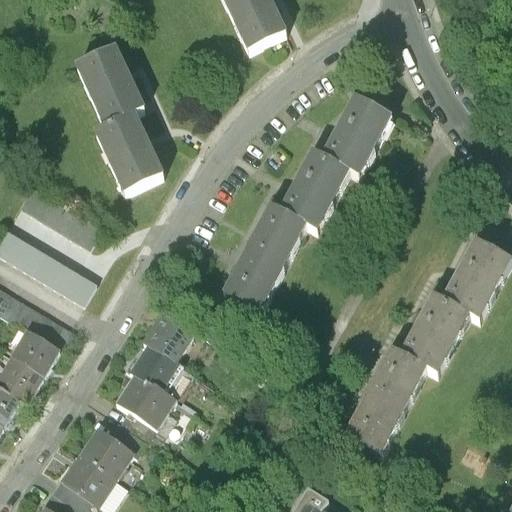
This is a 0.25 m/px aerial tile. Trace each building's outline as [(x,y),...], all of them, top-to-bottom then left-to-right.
[(264,0),(220,0),(249,61),(285,44),(264,0)] [(126,82),(114,56),(75,74),(103,136),(134,122),(142,118),(126,82)] [(390,126),(353,106),(337,137),(322,165),(350,180),(358,185),(390,126)] [(134,122),(103,136),(94,140),(123,203),(162,185),(144,145),(134,122)] [(316,241),(350,180),(322,165),(313,160),(297,190),(280,221),(306,235),(316,241)] [(33,194),(20,215),(89,257),(102,235),(33,194)] [(259,322),(306,235),(280,221),(271,216),(246,261),(223,302),(259,322)] [(0,263),(84,314),(96,292),(5,238),(0,245),(0,263)] [(511,271),(511,269),(476,250),(458,283),(443,310),(471,325),(481,330),(511,271)] [(63,360),(75,341),(0,295),(0,321),(27,338),(60,358),(63,360)] [(439,385),(471,325),(443,310),(433,304),(417,334),(401,364),(428,379),(439,385)] [(161,323),(144,349),(148,352),(175,370),(192,344),(170,329),(161,323)] [(60,358),(27,338),(10,367),(43,387),(60,358)] [(175,370),(148,352),(130,380),(135,383),(161,400),(179,373),(175,370)] [(381,465),(428,379),(401,364),(391,359),(365,408),(345,446),(381,465)] [(26,415),(43,387),(10,367),(0,383),(0,398),(18,410),(26,415)] [(176,392),(186,399),(201,377),(191,371),(176,392)] [(161,400),(135,383),(116,411),(156,437),(175,409),(161,400)] [(0,434),(2,436),(18,410),(0,398),(0,434)] [(98,437),(80,463),(118,489),(136,463),(98,437)] [(467,449),(462,465),(484,473),(489,457),(467,449)] [(94,511),(101,511),(118,489),(80,463),(62,490),(93,511),(94,511)] [(44,511),(92,511),(93,511),(62,490),(60,489),(44,511)] [(327,511),(329,511),(309,499),(299,511),(327,511)]
